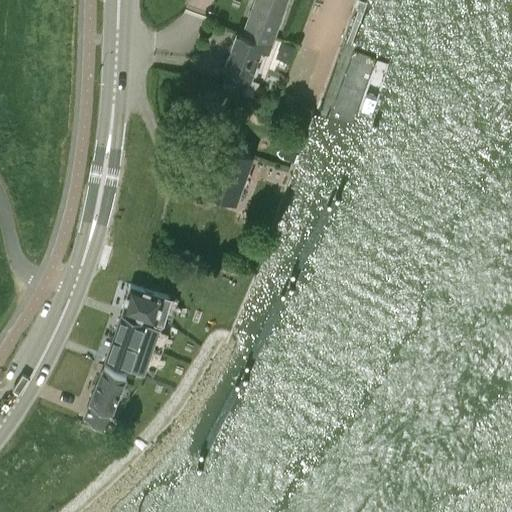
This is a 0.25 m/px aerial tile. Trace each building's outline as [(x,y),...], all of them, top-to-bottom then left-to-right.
[(253,0),(242,33),(242,34),(256,39),(258,33),(268,36),(269,34),(274,36),(286,0),(253,0)] [(242,34),(242,33),(237,31),(223,67),(227,69),(222,84),(243,91),(249,76),(251,77),(261,49),(268,51),(274,36),(269,34),(268,36),(258,33),(256,39),(242,34)] [(276,55),(289,59),(293,47),(280,43),(276,55)] [(240,187),(251,191),(258,172),(247,167),(252,154),(222,143),(205,188),(235,199),(240,187)] [(169,295),(130,284),(122,309),(162,321),(169,295)] [(121,312),(113,335),(152,348),(159,327),(144,321),(145,320),(121,312)] [(144,370),(152,348),(113,335),(105,358),(129,366),(129,365),(144,370)] [(94,392),(85,416),(106,424),(112,410),(127,373),(105,365),(103,370),(99,374),(99,378),(97,383),(94,387),(94,392)]
